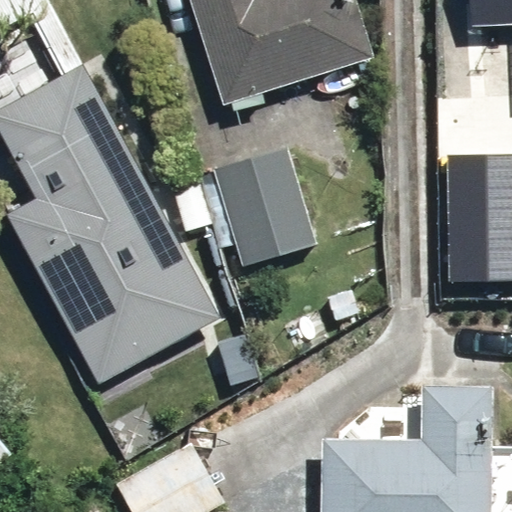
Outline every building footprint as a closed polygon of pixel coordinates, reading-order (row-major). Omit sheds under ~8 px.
[(78,299),(118,375),(217,322),(47,0),(0,0),(0,33),(31,17),(65,80),(0,114),(0,134),(86,295),(78,299)] [(195,0),(230,105),(381,56),(362,0),(195,0)] [(511,0),(474,0),(475,31),(511,29),(511,0)] [(511,100),(441,104),(446,205),(511,201),(511,100)] [(207,182),(237,281),(254,276),(252,267),(322,246),(293,148),(221,169),(223,178),(207,182)] [(177,183),(190,230),(217,223),(203,174),(177,183)] [(332,292),(341,323),(365,318),(356,285),(332,292)] [(329,511),(500,511),(503,385),(430,384),(429,442),(331,440),(329,511)] [(0,469),(19,454),(0,430),(0,469)] [(123,494),(133,511),(208,511),(229,500),(199,449),(123,494)]
